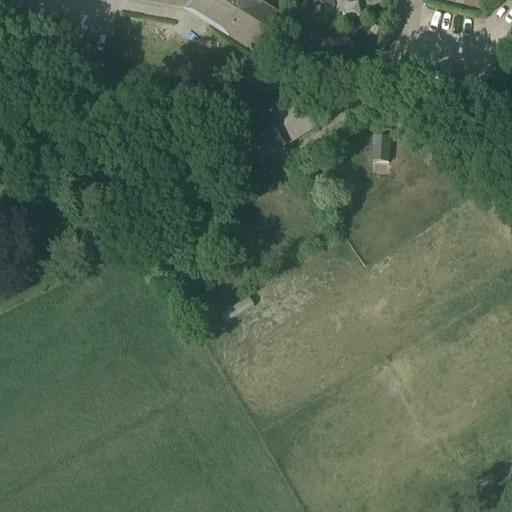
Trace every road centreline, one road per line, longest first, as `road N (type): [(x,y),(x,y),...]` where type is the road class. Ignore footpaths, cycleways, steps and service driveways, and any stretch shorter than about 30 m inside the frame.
road 1 (unclassified): [(381,83),(116,83),(0,34)]
road 2 (track): [(381,83),(417,87),(511,121)]
